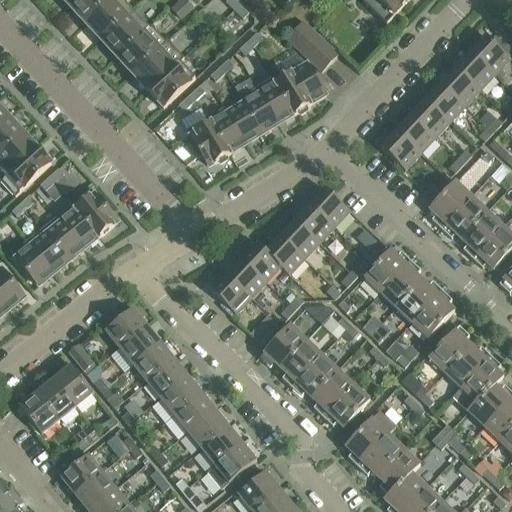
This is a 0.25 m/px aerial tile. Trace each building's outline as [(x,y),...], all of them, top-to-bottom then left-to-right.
[(82,0),(60,0),(66,6),(65,6),(66,7),(66,6),(69,10),(69,11),(70,10),(70,11),(82,0)] [(86,28),(115,0),(82,0),(70,11),(81,22),(81,23),(82,23),(85,26),(84,27),(85,27),(86,28)] [(119,0),(115,0),(86,28),(96,39),(96,40),(97,40),(100,43),(100,44),(101,44),(133,15),(119,0)] [(172,12),(182,23),(194,11),(184,0),(172,12)] [(226,6),(235,14),(240,9),(232,0),(226,6)] [(242,0),(251,8),(251,7),(257,0),(258,0),(242,0)] [(412,0),(368,0),(363,6),(386,28),(412,0)] [(240,9),(235,14),(243,23),(249,17),(240,9)] [(148,32),(133,15),(101,44),(102,45),(102,46),(103,46),(106,49),(105,49),(106,50),(117,61),(148,32)] [(296,52),(313,34),(303,25),(302,26),(303,27),(296,34),(295,34),(295,35),(288,42),(287,43),(296,52)] [(117,61),(118,62),(117,62),(118,63),(121,66),(121,67),(122,67),(132,78),(167,46),(166,45),(151,29),(148,32),(117,61)] [(305,60),(313,51),(331,68),(339,59),(313,34),(296,52),(305,60)] [(254,51),(263,43),(257,37),(248,45),(254,51)] [(511,63),(485,40),(470,56),(495,80),(511,63)] [(166,45),(167,46),(132,78),(133,79),(133,80),(134,79),(137,82),(136,83),(137,84),(137,83),(147,94),(147,95),(180,65),(180,66),(185,62),(168,44),(166,45)] [(245,60),(254,51),(248,45),(239,53),(245,60)] [(305,60),(322,76),(331,68),(313,51),(305,60)] [(495,80),(470,56),(455,72),(480,95),(495,80)] [(225,78),(234,69),(229,63),(220,72),(225,78)] [(164,112),(196,83),(180,66),(180,65),(147,95),(148,96),(148,97),(149,96),(152,100),(151,100),(152,101),(152,100),(160,108),(164,112)] [(277,86),(276,87),(295,119),(298,117),(301,118),(307,114),(307,111),(311,109),(310,109),(326,99),(324,95),(323,94),(321,90),(321,89),(320,90),(307,68),(291,78),(291,77),(277,86)] [(220,72),(211,80),(216,86),(225,78),(220,72)] [(480,95),(455,72),(440,88),(466,111),(480,95)] [(279,128),(280,128),(280,127),(284,125),(284,126),(285,125),(284,125),(295,119),(276,87),(277,86),(274,81),(257,92),(279,128)] [(466,111),(440,88),(426,103),(451,127),(466,111)] [(189,100),(195,106),(205,96),(200,90),(189,100)] [(279,128),(257,92),(240,102),(243,107),(262,138),(273,132),(274,132),(274,131),(278,129),(279,129),(279,128)] [(185,115),(195,106),(189,100),(179,109),(185,115)] [(451,127),(426,103),(411,119),(436,143),(451,127)] [(243,107),(228,116),(227,117),(246,148),(247,148),(247,147),(251,145),(251,146),(252,145),(262,138),(243,107)] [(1,112),(0,111),(0,130),(10,122),(1,112)] [(246,148),(227,117),(228,116),(225,111),(207,122),(230,159),(231,158),(230,158),(240,152),(241,152),(241,151),(245,149),(246,149),(246,148)] [(436,143),(411,119),(396,135),(421,158),(436,143)] [(10,122),(0,130),(0,158),(23,137),(14,127),(15,127),(14,126),(14,127),(11,124),(11,123),(10,123),(10,122)] [(230,159),(207,122),(187,134),(190,139),(186,142),(198,162),(202,159),(204,161),(203,161),(204,162),(204,161),(207,165),(206,166),(207,166),(209,171),(215,167),(215,168),(218,166),(221,167),(227,163),(227,160),(230,159)] [(488,131),(494,137),(502,128),(496,122),(488,131)] [(479,140),(485,146),(494,137),(488,131),(479,140)] [(421,158),(396,135),(381,151),(406,175),(421,158)] [(23,137),(0,158),(0,184),(1,185),(38,152),(37,151),(28,142),(29,142),(28,141),(28,142),(25,139),(25,138),(24,137),(24,138),(23,137)] [(494,144),(490,149),(506,165),(511,160),(494,144)] [(1,185),(16,201),(52,168),(49,165),(50,165),(43,157),(42,156),(39,153),(39,152),(38,152),(1,185)] [(458,163),(464,168),(472,160),(466,154),(458,163)] [(481,159),(489,167),(494,161),(486,154),(481,159)] [(449,171),(455,177),(464,168),(458,163),(449,171)] [(64,179),(59,173),(58,173),(49,181),(55,187),(64,179)] [(55,187),(49,181),(41,189),(46,195),(55,187)] [(472,201),(456,186),(429,214),(436,220),(432,224),(442,233),(472,201)] [(439,195),(433,189),(424,198),(430,204),(439,195)] [(350,216),(325,192),(310,208),(335,232),(350,216)] [(76,213),(100,242),(114,230),(113,230),(118,226),(115,222),(115,221),(114,222),(111,218),(112,218),(111,217),(91,193),(72,209),(76,213)] [(36,205),(30,199),(21,207),(27,213),(36,205)] [(488,216),(472,201),(442,233),(452,243),(456,238),(461,244),(488,216)] [(18,221),(27,213),(21,207),(12,215),(18,221)] [(335,232),(310,208),(295,224),(320,248),(335,232)] [(85,253),(86,253),(85,252),(89,249),(89,250),(90,249),(99,241),(99,242),(100,242),(76,213),(62,224),(62,225),(85,253)] [(503,231),(488,216),(461,244),(467,249),(463,254),(473,263),(503,231)] [(79,257),(80,258),(80,257),(83,254),(84,254),(85,254),(84,254),(85,253),(62,225),(62,224),(58,219),(43,232),(70,265),(79,257)] [(320,248),(295,224),(280,240),(305,264),(320,248)] [(511,254),(511,238),(503,231),(473,263),(483,272),(487,268),(493,274),(511,254)] [(55,277),(56,277),(56,276),(59,274),(60,274),(60,273),(70,265),(43,232),(28,244),(55,277)] [(374,249),(378,245),(365,233),(361,237),(374,249)] [(305,264),(280,240),(266,255),(265,256),(282,271),(281,272),(290,280),(305,264)] [(55,277),(28,244),(12,257),(39,290),(50,281),(50,282),(51,281),(50,281),(54,278),(54,279),(55,278),(54,278),(55,277)] [(381,244),(372,253),(378,259),(386,250),(381,244)] [(266,255),(257,247),(241,264),(266,287),(281,272),(282,271),(265,256),(266,255)] [(411,265),(401,256),(397,260),(391,254),(365,282),(381,297),(411,265)] [(266,287),(241,264),(227,280),(251,303),(266,287)] [(423,284),(417,279),(421,275),(411,265),(381,297),(397,312),(423,284)] [(350,276),(356,282),(365,274),(358,268),(350,276)] [(25,301),(0,270),(0,302),(9,314),(10,314),(11,313),(10,313),(14,310),(14,311),(15,310),(25,301)] [(511,274),(499,288),(510,298),(511,295),(511,274)] [(341,285),(347,291),(356,282),(350,276),(341,285)] [(251,303),(227,280),(212,295),(237,319),(251,303)] [(443,295),(433,285),(429,290),(423,284),(397,312),(412,327),(443,295)] [(327,295),(336,304),(342,298),(333,289),(327,295)] [(455,315),(448,309),(453,304),(443,295),(412,327),(429,343),(455,315)] [(304,305),(298,300),(291,307),(296,313),(304,305)] [(0,321),(4,318),(5,318),(5,317),(8,315),(9,315),(9,314),(0,302),(0,321)] [(339,309),(347,317),(352,312),(343,304),(339,309)] [(296,313),(291,307),(282,316),(288,322),(296,313)] [(306,312),(323,328),(334,315),(330,310),(307,311),(306,312)] [(147,330),(133,313),(106,335),(120,352),(147,330)] [(351,329),(343,322),(338,326),(346,334),(351,329)] [(375,335),(367,327),(363,332),(371,339),(375,335)] [(307,344),(290,329),(260,361),(270,371),(274,367),(280,372),(307,344)] [(351,329),(346,334),(354,341),(359,337),(351,329)] [(161,347),(147,330),(120,352),(133,369),(161,347)] [(472,350),(466,344),(470,340),(459,330),(429,362),(445,378),(472,350)] [(272,340),(266,334),(257,344),(263,350),(272,340)] [(375,335),(371,339),(379,347),(383,342),(375,335)] [(322,359),(307,344),(280,372),(286,378),(282,382),(292,392),(322,359)] [(174,364),(161,347),(133,369),(147,386),(174,364)] [(69,357),(84,375),(87,379),(97,371),(94,367),(79,349),(69,357)] [(492,360),(482,351),(478,355),(472,350),(445,378),(461,392),(461,393),(492,360)] [(382,359),(374,351),(370,356),(378,364),(382,359)] [(338,374),(322,359),(292,392),(302,401),(306,397),(312,402),(338,374)] [(382,359),(378,364),(386,371),(390,366),(382,359)] [(409,367),(401,360),(397,365),(405,372),(409,367)] [(496,389),(504,380),(497,374),(502,370),(492,360),(461,393),(461,392),(454,400),(469,414),(470,415),(495,388),(496,389)] [(188,380),(174,364),(147,386),(161,403),(188,380)] [(93,397),(71,370),(54,384),(76,411),(93,397)] [(354,389),(338,374),(312,402),(317,408),(313,412),(323,421),(354,389)] [(429,395),(410,377),(402,386),(421,403),(426,398),(429,395)] [(202,397),(188,380),(161,403),(174,419),(202,397)] [(101,382),(94,387),(101,395),(107,390),(101,382)] [(76,411),(54,384),(37,397),(59,424),(76,411)] [(501,394),(496,389),(495,388),(470,415),(469,414),(468,415),(484,431),(511,401),(511,396),(505,389),(501,394)] [(370,404),(354,389),(323,421),(333,431),(337,426),(344,432),(370,404)] [(107,390),(101,395),(107,404),(114,399),(107,390)] [(59,424),(37,397),(20,411),(42,439),(59,424)] [(215,414),(202,397),(174,419),(188,436),(215,414)] [(426,398),(421,403),(429,411),(434,406),(426,398)] [(413,413),(417,408),(409,400),(405,405),(413,413)] [(511,432),(511,401),(484,431),(500,446),(511,432)] [(421,420),(425,415),(417,408),(413,413),(421,420)] [(229,431),(215,414),(188,436),(201,453),(229,431)] [(128,416),(121,421),(128,429),(134,424),(128,416)] [(389,439),(396,431),(379,416),(345,451),(352,457),(348,461),(358,470),(389,438),(389,439)] [(113,420),(105,427),(110,433),(118,427),(113,420)] [(134,424),(128,429),(135,437),(141,432),(134,424)] [(452,433),(448,428),(440,437),(444,441),(452,433)] [(243,448),(229,431),(201,453),(215,470),(243,448)] [(511,432),(500,446),(511,457),(511,432)] [(457,437),(452,433),(444,441),(449,446),(453,451),(459,444),(455,440),(457,437)] [(444,441),(440,437),(432,445),(437,449),(444,441)] [(404,453),(389,439),(389,438),(358,470),(368,480),(372,475),(378,481),(404,453)] [(130,454),(136,449),(130,441),(124,446),(130,454)] [(449,446),(444,441),(437,449),(441,454),(449,446)] [(79,449),(84,455),(93,449),(88,442),(79,449)] [(229,487),(257,465),(243,448),(215,470),(207,476),(222,494),(230,488),(229,487)] [(79,449),(70,456),(75,462),(84,455),(79,449)] [(137,462),(143,457),(136,449),(130,454),(137,462)] [(155,449),(149,454),(155,462),(161,457),(155,449)] [(460,456),(468,464),(473,459),(465,452),(460,456)] [(412,477),(421,469),(404,453),(378,481),(383,486),(379,491),(388,499),(389,500),(411,477),(412,477)] [(161,457),(155,462),(162,471),(168,466),(161,457)] [(103,477),(88,459),(61,481),(75,499),(103,477)] [(472,476),(463,468),(459,473),(467,481),(472,476)] [(157,474),(151,479),(157,488),(164,483),(157,474)] [(496,481),(488,474),(484,478),(492,486),(496,481)] [(257,511),(280,493),(266,476),(238,498),(249,511),(257,511)] [(472,476),(467,481),(475,488),(479,483),(472,476)] [(93,511),(116,493),(103,477),(75,499),(86,511),(93,511)] [(412,477),(411,477),(389,500),(388,499),(384,504),(391,510),(388,511),(407,511),(427,491),(412,477)] [(492,486),(500,494),(504,489),(496,481),(492,486)] [(164,483),(157,488),(164,496),(170,491),(164,483)] [(182,483),(176,488),(182,496),(189,491),(182,483)] [(0,511),(3,511),(18,501),(12,494),(8,497),(1,488),(0,489),(0,511)] [(189,491),(182,496),(195,511),(203,511),(206,510),(197,498),(195,499),(189,491)] [(437,511),(443,506),(427,491),(407,511),(437,511)] [(511,493),(509,491),(502,499),(509,505),(511,502),(511,493)] [(127,511),(130,510),(116,493),(93,511),(127,511)] [(290,511),(293,510),(280,493),(257,511),(290,511)] [(19,511),(23,508),(18,501),(3,511),(19,511)] [(503,511),(506,509),(499,501),(494,507),(498,511),(503,511)]
